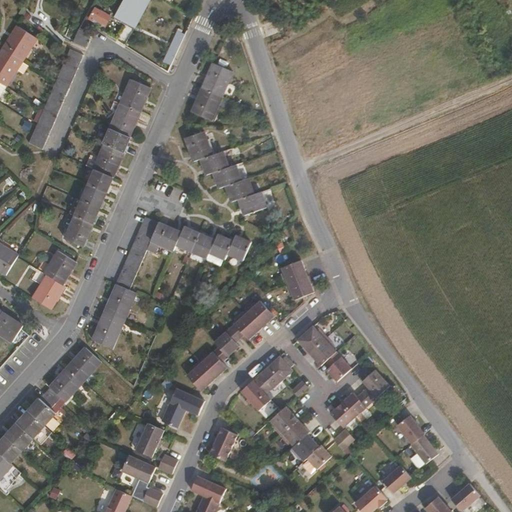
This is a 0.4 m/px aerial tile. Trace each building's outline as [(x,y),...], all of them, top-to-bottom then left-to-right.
[(133,28),(149,0),(122,0),(113,16),(133,28)] [(89,19),(100,25),(106,15),(95,9),(89,19)] [(22,62),(36,40),(16,26),(2,48),(22,62)] [(89,42),(92,35),(82,31),(78,38),(89,42)] [(86,49),(89,42),(78,38),(74,44),(86,49)] [(0,83),(6,87),(22,62),(2,48),(0,51),(0,83)] [(80,63),(83,56),(69,50),(66,57),(80,63)] [(77,70),(80,63),(66,57),(63,64),(77,70)] [(74,76),(77,70),(63,64),(60,70),(74,76)] [(222,98),(232,73),(212,65),(202,89),(222,98)] [(71,83),(74,76),(60,70),(57,77),(71,83)] [(68,89),(71,83),(57,77),(54,83),(68,89)] [(141,111),(151,89),(131,80),(121,102),(141,111)] [(65,96),(68,89),(54,83),(52,89),(65,96)] [(62,103),(65,96),(52,89),(48,96),(62,103)] [(211,122),(222,98),(202,89),(191,114),(211,122)] [(59,110),(62,103),(48,96),(45,104),(59,110)] [(130,136),(141,111),(121,102),(110,128),(111,128),(130,136)] [(56,117),(59,110),(45,104),(42,110),(56,117)] [(53,124),(56,117),(42,110),(39,117),(53,124)] [(50,130),(53,124),(39,117),(36,124),(50,130)] [(47,137),(50,130),(36,124),(33,131),(47,137)] [(125,152),(132,137),(130,136),(111,128),(104,143),(105,144),(125,152)] [(47,137),(33,131),(30,137),(44,144),(47,137)] [(212,156),(204,133),(186,139),(194,163),(201,160),(212,156)] [(27,144),(41,151),(44,144),(30,137),(27,144)] [(114,177),(125,152),(105,144),(94,169),(96,170),(114,177)] [(228,169),(222,153),(212,156),(201,160),(207,176),(214,174),(228,169)] [(241,182),(235,166),(228,169),(214,174),(219,190),(226,187),(241,182)] [(108,192),(114,177),(96,170),(89,184),(108,192)] [(253,194),(248,180),(241,182),(226,187),(231,202),(238,199),(253,194)] [(101,208),(108,192),(89,184),(82,200),(101,208)] [(267,209),(261,191),(253,194),(238,199),(244,216),(267,209)] [(94,224),(101,208),(82,200),(75,216),(94,224)] [(83,248),(94,224),(75,216),(65,240),(83,248)] [(159,223),(144,217),(141,225),(156,230),(159,223)] [(176,246),(181,233),(159,223),(156,230),(153,238),(151,241),(174,251),(176,246)] [(156,230),(141,225),(138,232),(153,238),(156,230)] [(191,252),(199,234),(184,227),(181,233),(176,246),(191,252)] [(153,238),(138,232),(135,238),(150,244),(151,241),(153,238)] [(209,253),(214,241),(199,234),(191,252),(207,259),(209,253)] [(228,255),(233,242),(217,235),(214,241),(209,253),(226,260),(228,255)] [(244,261),(251,243),(236,236),(233,242),(228,255),(244,261)] [(147,251),(150,244),(135,238),(132,244),(147,251)] [(147,251),(132,244),(130,251),(144,258),(147,251)] [(0,274),(6,278),(18,257),(0,246),(0,274)] [(144,258),(130,251),(124,264),(139,271),(144,258)] [(63,285),(77,263),(58,252),(45,274),(47,276),(63,285)] [(306,275),(301,260),(290,263),(280,268),(283,273),(280,273),(284,284),(306,275)] [(136,277),(139,271),(124,264),(121,271),(136,277)] [(133,284),(136,277),(121,271),(118,278),(133,284)] [(313,291),(310,284),(312,283),(308,274),(306,275),(284,284),(288,295),(292,294),(293,300),(313,291)] [(51,311),(66,287),(63,285),(47,276),(33,299),(51,311)] [(133,284),(118,278),(115,285),(117,286),(130,291),(133,284)] [(126,322),(138,295),(130,291),(117,286),(105,313),(126,322)] [(273,315),(258,299),(255,304),(252,302),(244,309),(260,327),(273,315)] [(260,327),(244,309),(235,318),(237,320),(232,324),(242,334),(248,339),(260,327)] [(0,339),(12,347),(24,326),(3,313),(0,318),(0,339)] [(114,350),(126,322),(105,313),(92,341),(114,350)] [(242,334),(232,324),(230,326),(240,336),(242,334)] [(234,342),(240,336),(230,326),(213,341),(217,346),(226,356),(238,345),(234,342)] [(308,352),(326,337),(318,328),(316,330),(312,326),(296,340),(303,346),(301,348),(307,353),(308,352)] [(335,351),(331,347),(333,345),(326,337),(308,352),(320,366),(325,361),(335,351)] [(226,356),(217,346),(212,351),(221,360),(226,356)] [(84,382),(102,362),(86,347),(68,367),(84,382)] [(221,360),(212,351),(208,355),(205,353),(197,361),(213,378),(226,366),(221,360)] [(351,368),(335,351),(325,361),(330,366),(326,369),(338,382),(351,368)] [(282,379),(292,369),(289,366),(281,359),(278,356),(269,364),(282,379)] [(292,363),(284,356),(281,359),(289,366),(292,363)] [(213,378),(197,361),(188,369),(190,372),(186,375),(200,390),(213,378)] [(271,390),(282,379),(269,364),(257,375),(259,376),(253,381),(265,393),(269,388),(271,390)] [(61,407),(84,382),(68,367),(45,393),(61,407)] [(389,384),(373,368),(361,381),(367,386),(361,391),(370,401),(389,384)] [(253,381),(251,380),(239,391),(246,398),(244,400),(248,403),(250,402),(258,410),(270,399),(265,393),(253,381)] [(298,396),(307,386),(301,380),(292,389),(298,396)] [(197,415),(204,400),(175,387),(160,419),(176,428),(185,408),(197,415)] [(355,416),(370,401),(361,391),(356,396),(352,391),(341,402),(355,416)] [(44,425),(61,407),(45,393),(29,411),(44,425)] [(355,416),(341,402),(331,412),(344,426),(355,416)] [(280,434),(298,419),(286,405),(270,419),(274,423),(272,425),(280,434)] [(44,425),(29,411),(17,424),(32,438),(44,425)] [(424,434),(409,416),(397,426),(411,445),(423,435),(424,434)] [(294,445),(308,433),(310,431),(298,419),(280,434),(288,443),(290,441),(294,445)] [(158,439),(162,429),(146,422),(134,449),(151,456),(155,447),(158,439)] [(21,451),(32,438),(17,424),(6,436),(21,451)] [(226,461),(237,434),(220,428),(210,454),(226,461)] [(354,438),(344,428),(339,433),(348,444),(354,438)] [(307,457),(320,445),(308,433),(294,445),(291,448),(299,457),(300,456),(304,460),(307,457)] [(348,444),(339,433),(333,439),(343,449),(348,444)] [(438,455),(423,435),(411,445),(410,445),(426,464),(438,455)] [(0,454),(10,463),(21,451),(6,436),(0,442),(0,454)] [(318,469),(334,455),(322,444),(320,445),(307,457),(309,459),(317,467),(318,469)] [(171,473),(177,459),(163,453),(157,467),(171,473)] [(0,480),(13,466),(10,463),(0,454),(0,480)] [(147,483),(155,466),(128,454),(121,471),(147,483)] [(317,467),(309,459),(303,465),(312,472),(317,467)] [(393,494),(411,477),(400,465),(382,481),(393,494)] [(215,511),(226,488),(198,475),(192,489),(204,495),(196,511),(215,511)] [(460,511),(462,511),(480,496),(468,484),(450,500),(460,511)] [(379,507),(385,501),(385,500),(386,498),(375,485),(354,504),(361,511),(370,511),(377,506),(379,507)] [(156,506),(162,492),(148,486),(142,500),(156,506)] [(122,511),(130,495),(114,488),(103,511),(122,511)] [(427,511),(450,511),(438,497),(424,509),(427,511)]
